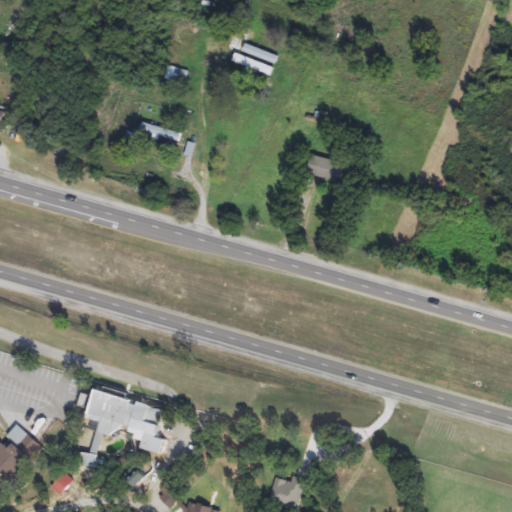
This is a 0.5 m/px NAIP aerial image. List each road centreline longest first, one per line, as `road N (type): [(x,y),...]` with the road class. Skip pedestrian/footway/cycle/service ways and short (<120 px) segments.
road 1 (primary): [(0,270),(511,423)]
road 2 (primary): [(511,329),(0,185)]
